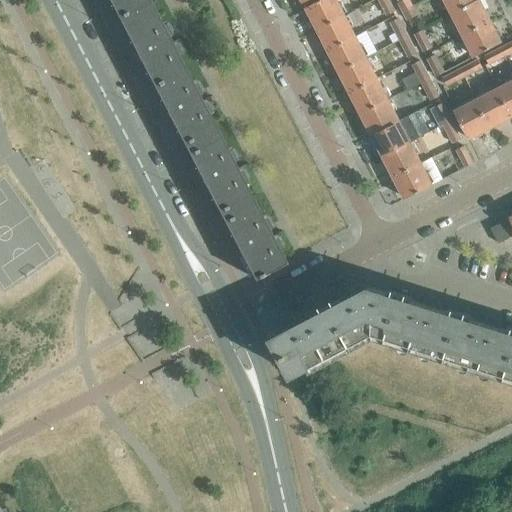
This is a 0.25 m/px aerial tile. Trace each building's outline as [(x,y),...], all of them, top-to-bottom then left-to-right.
[(157,14),(149,0),(109,0),(119,20),(134,12),(140,23),(157,14)] [(319,0),(307,7),(318,29),(345,15),(337,0),(319,0)] [(387,0),(379,0),(387,15),(394,11),(387,0)] [(402,11),(413,5),(410,0),(404,0),(398,4),(402,11)] [(474,0),(445,0),(452,12),(475,1),(474,0)] [(452,12),(463,34),(490,20),(479,0),(476,0),(475,1),(452,12)] [(402,11),(405,18),(417,12),(413,5),(402,11)] [(190,78),(172,44),(157,14),(140,23),(134,12),(119,20),(152,83),(167,75),(173,86),(190,78)] [(318,29),(329,50),(356,36),(345,15),(318,29)] [(407,37),(398,20),(391,24),(400,40),(407,37)] [(490,20),(463,34),(474,56),(501,42),(490,20)] [(413,33),(422,50),(428,46),(419,29),(413,33)] [(329,50),(340,71),(367,57),(356,36),(329,50)] [(407,37),(400,40),(409,58),(416,54),(407,37)] [(507,53),(504,46),(486,55),(489,62),(507,53)] [(435,76),(442,73),(433,56),(427,59),(435,76)] [(340,71),(351,92),(378,78),(367,57),(340,71)] [(461,68),(465,75),(482,65),(479,59),(461,68)] [(421,83),(429,79),(420,61),(412,65),(416,72),(402,79),(407,90),(421,83)] [(465,75),(461,68),(444,77),(447,84),(465,75)] [(224,143),(202,102),(190,78),(173,86),(167,75),(152,83),(185,147),(201,140),(207,151),(224,143)] [(351,92),(362,114),(389,100),(378,78),(351,92)] [(429,79),(421,83),(430,101),(438,97),(429,79)] [(511,81),(499,88),(511,114),(511,81)] [(511,114),(499,88),(477,99),(491,126),(511,115),(511,114)] [(491,126),(477,99),(455,111),(469,138),(491,126)] [(362,114),(373,135),(400,121),(389,100),(362,114)] [(451,122),(442,105),(435,108),(444,126),(451,122)] [(373,135),(384,156),(411,143),(400,121),(373,135)] [(451,122),(444,126),(452,143),(459,139),(451,122)] [(257,207),(238,169),(224,143),(207,151),(201,140),(185,147),(219,213),(235,205),(240,216),(257,207)] [(384,156),(395,177),(422,163),(411,143),(384,156)] [(466,167),(473,163),(464,146),(457,149),(466,167)] [(465,167),(460,158),(454,161),(459,170),(465,167)] [(422,163),(395,177),(406,198),(433,184),(422,163)] [(285,261),(273,237),(257,207),(240,216),(235,205),(219,213),(253,278),(257,275),(257,276),(263,273),(262,273),(285,261)] [(491,228),(500,243),(511,236),(511,234),(505,221),(491,228)] [(373,332),(479,365),(511,375),(511,331),(504,329),(498,317),(487,313),(484,323),(444,310),(438,298),(428,295),(425,304),(361,284),(351,290),(353,295),(308,320),(305,314),(295,319),(298,325),(274,337),(294,374),(373,332)]
